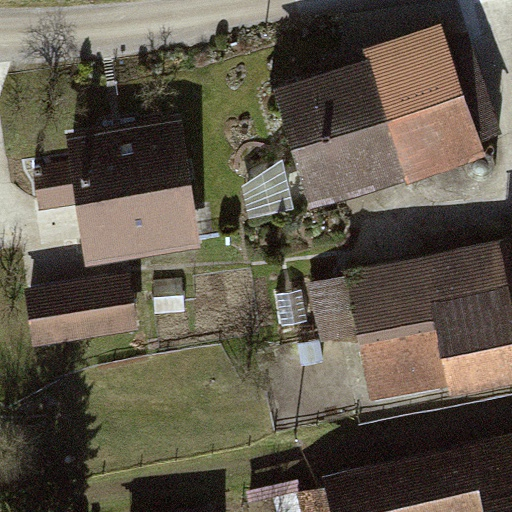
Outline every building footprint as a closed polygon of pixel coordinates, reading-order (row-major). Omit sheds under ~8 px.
[(291,72),(323,193),(507,144),(501,120),(511,117),(511,94),(492,18),(475,23),(471,10),(385,33),(388,46),(291,72)] [(94,204),(101,253),(212,237),(194,113),(83,129),(87,158),(44,164),(51,210),(94,204)] [(355,277),(315,284),(326,336),(367,328),(376,382),(451,370),(454,381),(511,370),(511,249),(506,251),(505,241),(354,270),(355,277)] [(41,278),(48,343),(154,331),(147,267),(41,278)] [(511,511),(511,429),(339,465),(349,511),(511,511)]
